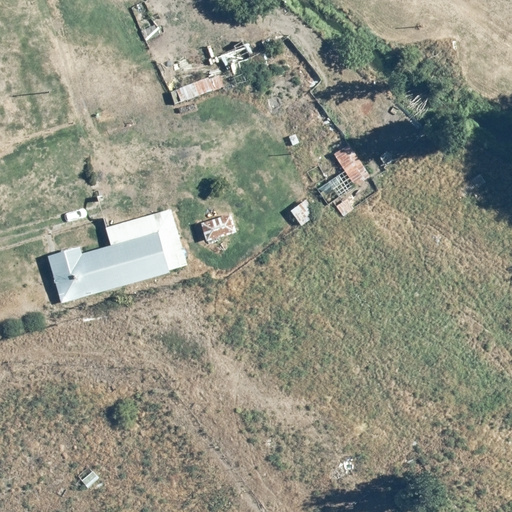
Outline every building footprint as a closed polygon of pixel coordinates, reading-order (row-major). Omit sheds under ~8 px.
[(224,72),(172,88),(177,104),(228,87),(224,72)] [(372,177),(349,144),(319,165),(329,180),(319,187),(332,205),(372,177)] [(324,212),(314,196),(294,208),(304,224),(324,212)] [(191,266),(174,208),(108,227),(114,245),(84,253),(82,246),(51,255),(64,302),(191,266)] [(239,233),(234,213),(203,219),(207,240),(239,233)]
